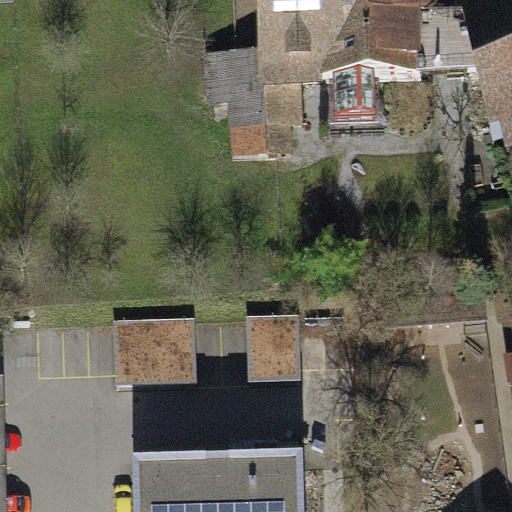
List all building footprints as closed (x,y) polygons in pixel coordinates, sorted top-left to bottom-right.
[(259,0),(261,55),(262,93),(267,92),(268,133),(307,132),(305,94),(327,93),(327,85),(424,82),(422,23),(437,22),(436,0),(259,0)] [(511,0),(495,0),(473,9),(511,112),(511,0)] [(261,55),(207,57),(209,109),(230,108),(231,134),(268,133),(267,92),(262,93),(261,55)] [(257,382),(307,380),(305,319),(256,321),(257,382)] [(202,320),(121,323),(124,389),(205,385),(202,320)] [(10,511),(5,389),(0,389),(0,511),(10,511)] [(325,511),(325,479),(167,485),(167,511),(325,511)]
